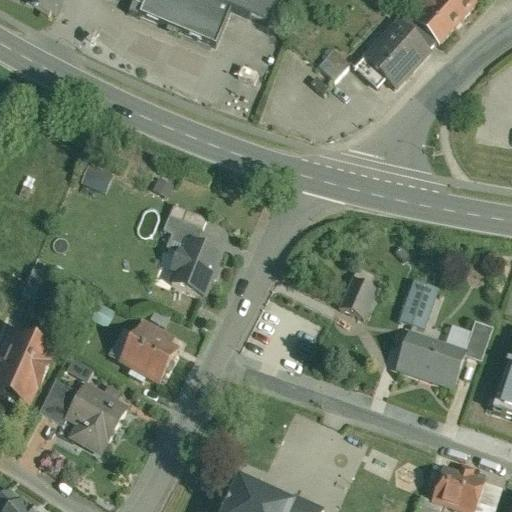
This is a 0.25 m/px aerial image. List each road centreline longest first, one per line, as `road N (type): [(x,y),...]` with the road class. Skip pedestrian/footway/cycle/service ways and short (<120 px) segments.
road 1 (secondary): [(311,174),(182,131),(0,44)]
road 2 (residential): [(511,456),(207,351)]
road 3 (unclassified): [(376,191),(402,128),(511,30)]
road 4 (residential): [(311,174),(207,351)]
road 5 (residential): [(207,351),(141,511)]
road 6 (secondary): [(511,219),(376,191)]
